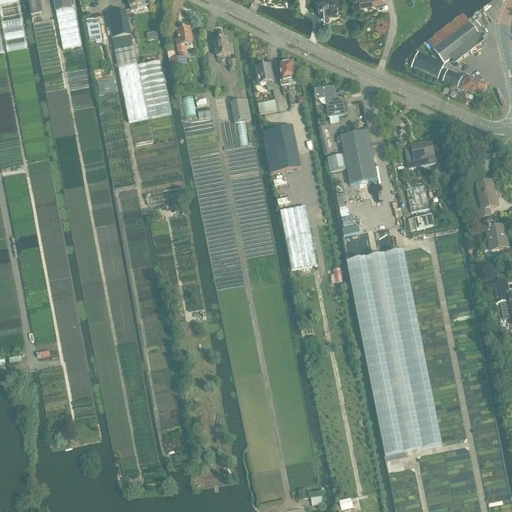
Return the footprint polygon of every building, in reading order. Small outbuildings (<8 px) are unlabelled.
[(42,15),(39,0),(29,2),(32,17),(42,15)] [(53,0),(63,51),(82,47),(74,9),(72,9),(70,0),(53,0)] [(137,7),(145,6),(143,0),(128,0),(131,13),(137,11),(137,7)] [(317,1),(318,11),(320,11),(320,18),(322,18),(322,19),(327,19),(327,18),(329,18),(329,14),(337,14),(337,0),(328,0),(319,0),(319,1),(317,1)] [(110,15),(114,39),(116,52),(133,49),(127,12),(110,15)] [(462,15),(427,42),(444,64),(451,59),(454,63),(482,41),(466,20),(462,15)] [(92,20),(86,21),(89,39),(95,38),(96,43),(102,42),(99,25),(93,26),(92,20)] [(172,53),(167,54),(169,61),(171,75),(175,74),(188,72),(184,52),(186,52),(185,50),(187,50),(186,46),(193,45),(190,30),(177,33),(179,40),(176,41),(178,53),(179,53),(180,59),(175,60),(174,52),(172,53)] [(215,42),(218,58),(233,55),(233,54),(232,48),(228,49),(227,40),(215,42)] [(147,120),(137,67),(134,49),(115,53),(128,124),(147,120)] [(412,69),(437,80),(443,65),(418,54),(412,69)] [(281,76),(280,76),(282,88),(296,85),(295,80),(296,80),(292,63),(278,66),(281,76)] [(257,70),(258,78),(256,78),(257,84),(259,84),(259,86),(266,85),(267,90),(267,92),(272,91),(272,90),(273,90),(272,84),(273,84),(270,67),(257,70)] [(100,72),(94,73),(96,83),(109,80),(108,77),(102,78),(100,72)] [(443,83),(458,89),(462,78),(448,73),(443,83)] [(486,86),(467,78),(462,90),(481,98),(486,86)] [(330,118),(330,124),(338,123),(338,117),(344,116),(342,95),(334,95),(334,88),(314,91),(316,102),(326,101),(328,118),(330,118)] [(257,105),(259,115),(277,112),(275,101),(257,105)] [(235,124),(244,123),(251,121),(247,102),(231,105),(235,124)] [(184,125),(186,136),(212,130),(210,120),(184,125)] [(244,123),(235,124),(239,144),(248,142),(244,123)] [(263,134),(266,147),(271,176),(301,169),(292,128),(263,134)] [(325,156),(330,155),(324,128),(319,129),(325,156)] [(360,185),(375,181),(377,181),(367,133),(340,138),(350,187),(360,185)] [(412,150),(405,152),(409,170),(435,164),(431,143),(411,147),(412,150)] [(327,159),(330,173),(345,170),(342,156),(327,159)] [(476,186),(481,210),(477,212),(478,219),(490,216),(489,210),(491,209),(497,208),(492,183),(476,186)] [(406,190),(411,214),(429,210),(425,187),(406,190)] [(146,195),(148,206),(183,199),(181,189),(146,195)] [(281,213),(292,272),(317,267),(306,208),(281,213)] [(431,216),(413,220),(416,231),(434,228),(431,216)] [(493,229),(491,222),(480,225),(481,232),(485,231),(490,252),(508,249),(503,227),(493,229)] [(405,453),(410,452),(442,446),(404,252),(372,258),(367,259),(347,263),(385,457),(405,453)] [(505,281),(491,285),(495,306),(500,304),(504,321),(511,319),(511,298),(507,299),(506,293),(508,292),(505,281)] [(63,427),(53,429),(54,436),(64,434),(63,427)] [(298,491),(299,501),(308,500),(307,490),(298,491)] [(310,498),(312,507),(323,506),(321,496),(310,498)] [(350,499),(340,502),(342,511),(352,508),(350,499)]
